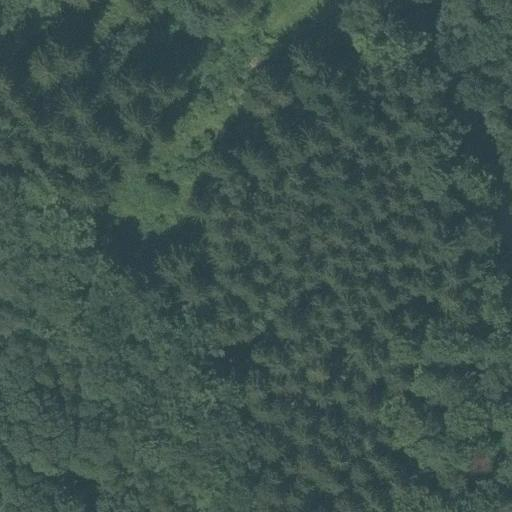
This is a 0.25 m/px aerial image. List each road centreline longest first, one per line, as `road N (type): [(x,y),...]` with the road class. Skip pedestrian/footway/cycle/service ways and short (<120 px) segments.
road 1 (track): [(0,163),(119,236),(204,311),(235,375),(255,444),(253,511)]
road 2 (unclassified): [(511,249),(476,135),(412,0)]
